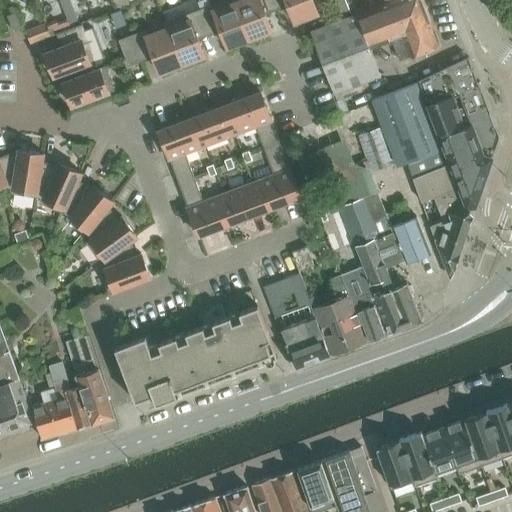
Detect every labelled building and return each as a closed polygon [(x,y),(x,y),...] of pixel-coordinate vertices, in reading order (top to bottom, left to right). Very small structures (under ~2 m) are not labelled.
[(71,25),(79,22),(71,0),(61,0),(66,11),(71,25)] [(130,0),(113,0),(117,10),(132,4),(130,0)] [(226,45),(227,46),(249,38),(235,0),(223,0),(200,9),(209,34),(221,30),(227,45),(226,45)] [(277,8),(273,0),(235,0),(249,38),(273,29),(272,27),(271,28),(266,13),(277,8)] [(273,0),(277,8),(288,4),(294,19),(294,21),(318,12),(318,10),(317,10),(313,0),(273,0)] [(401,60),(412,55),(412,56),(440,45),(427,10),(422,0),(393,0),(311,32),(335,92),(381,74),(371,47),(388,40),(389,44),(394,42),(401,60)] [(336,0),(342,14),(351,11),(346,0),(336,0)] [(209,34),(200,9),(167,22),(182,63),(205,54),(205,53),(204,53),(199,38),(209,34)] [(18,11),(8,15),(14,31),(24,27),(18,11)] [(57,22),(48,26),(52,35),(72,27),(71,25),(69,20),(58,25),(57,22)] [(182,63),(167,22),(133,34),(143,59),(154,55),(160,70),(159,70),(160,72),(182,63)] [(31,43),(52,35),(48,26),(47,23),(27,31),(31,43)] [(47,51),(45,51),(55,76),(56,75),(56,74),(96,59),(104,56),(93,27),(85,30),(82,23),(57,33),(62,46),(47,51)] [(120,39),(129,64),(143,59),(133,34),(120,39)] [(467,205),(476,205),(493,155),(499,137),(490,113),(479,84),(468,57),(443,69),(420,80),(447,151),(409,165),(413,176),(423,202),(435,197),(444,220),(431,225),(436,239),(437,238),(451,276),(457,262),(460,252),(469,223),(473,214),(467,205)] [(75,104),(114,89),(106,66),(66,81),(66,80),(64,81),(73,105),(75,105),(75,104)] [(399,169),(409,165),(447,151),(420,80),(420,79),(373,101),(399,169)] [(262,93),(261,91),(232,102),(243,131),(256,126),(265,150),(281,144),(281,143),(262,93)] [(188,119),(199,148),(243,131),(232,102),(188,119)] [(179,182),(195,176),(186,153),(199,148),(188,119),(159,130),(160,132),(179,182)] [(366,157),(378,168),(393,163),(381,127),(359,134),(366,157)] [(265,150),(274,174),(261,178),(272,207),(301,196),(300,195),(281,145),(282,145),(281,144),(265,150)] [(13,187),(13,192),(36,196),(43,153),(19,149),(19,151),(19,153),(13,152),(0,157),(0,164),(9,187),(9,186),(13,187)] [(319,151),(300,158),(309,181),(328,173),(319,151)] [(44,155),(45,153),(43,153),(36,196),(44,197),(42,202),(64,211),(81,172),(59,162),(58,163),(59,163),(58,164),(43,161),(44,155)] [(355,163),(328,173),(355,245),(356,245),(363,265),(373,288),(377,287),(395,333),(403,330),(424,321),(416,302),(408,282),(405,283),(395,287),(387,267),(405,259),(392,226),(370,168),(355,163)] [(0,189),(9,187),(0,164),(0,189)] [(82,174),(83,172),(81,172),(64,211),(70,215),(67,218),(86,234),(113,200),(94,184),(93,186),(93,187),(78,180),(81,174),(82,174)] [(198,233),(199,235),(228,224),(217,195),(204,200),(195,176),(179,182),(179,183),(198,233)] [(272,207),(261,178),(217,195),(228,224),(272,207)] [(113,202),(114,201),(113,200),(86,234),(91,238),(87,241),(101,261),(137,235),(122,215),(121,216),(121,217),(108,207),(113,202)] [(407,263),(433,253),(418,216),(392,226),(405,259),(407,263)] [(27,230),(21,232),(24,240),(29,237),(27,230)] [(136,237),(138,236),(137,235),(101,261),(106,267),(101,268),(110,292),(149,277),(151,276),(142,253),(140,253),(140,254),(139,254),(130,241),(136,237)] [(39,250),(42,246),(42,242),(39,239),(35,238),(31,242),(31,246),(34,249),(39,250)] [(300,268),(314,263),(307,246),(293,251),(300,268)] [(377,287),(373,288),(363,265),(342,273),(368,341),(389,333),(390,334),(395,333),(377,287)] [(368,341),(342,273),(331,277),(340,298),(321,305),(317,294),(311,297),(315,307),(322,327),(332,355),(368,341)] [(276,359),(276,358),(279,357),(278,356),(259,305),(240,312),(243,319),(233,322),(231,315),(213,322),(216,329),(207,332),(204,325),(187,332),(189,339),(180,342),(177,336),(160,342),(162,349),(153,353),(146,336),(116,347),(136,399),(135,399),(136,400),(154,394),(157,403),(180,394),(180,393),(184,391),(185,392),(207,384),(207,383),(211,381),(212,382),(234,374),(234,373),(238,371),(239,372),(261,363),(265,361),(266,362),(266,363),(267,364),(268,365),(269,365),(270,365),(273,365),(274,365),(274,364),(275,363),(276,363),(276,361),(276,359)] [(324,337),(322,331),(316,316),(282,329),(287,342),(286,342),(286,343),(295,368),(331,354),(324,337)] [(89,334),(66,341),(77,375),(78,375),(81,386),(92,423),(115,417),(112,409),(89,334)] [(20,378),(10,350),(0,353),(0,433),(35,421),(20,378)] [(50,389),(45,390),(59,433),(78,427),(92,423),(81,386),(71,388),(63,361),(50,365),(52,372),(46,374),(50,389)] [(45,402),(33,406),(39,426),(43,438),(59,433),(45,390),(41,391),(45,402)] [(511,413),(508,403),(487,411),(503,458),(511,454),(511,413)] [(487,411),(465,419),(481,465),(503,458),(487,411)] [(465,419),(444,426),(460,473),(481,465),(465,419)] [(422,431),(421,431),(437,478),(439,478),(436,471),(456,464),(460,473),(444,426),(423,434),(422,431)] [(421,431),(400,439),(400,440),(416,486),(437,478),(421,431)] [(400,439),(377,447),(392,489),(414,481),(416,486),(400,440),(400,439)] [(385,511),(362,446),(353,450),(321,460),(336,504),(338,511),(385,511)] [(298,469),(296,470),(309,506),(311,505),(313,511),(315,511),(336,504),(321,460),(298,468),(298,469)] [(253,484),(263,511),(311,511),(309,506),(296,470),(271,478),(253,484)] [(225,493),(231,511),(257,511),(248,485),(225,493)] [(506,487),(491,492),(494,500),(508,495),(506,487)] [(459,492),(444,498),(447,506),(462,501),(459,492)] [(491,492),(476,497),(479,505),(494,500),(491,492)] [(221,511),(216,496),(190,505),(192,511),(221,511)] [(444,498),(430,503),(433,511),(447,506),(444,498)]
